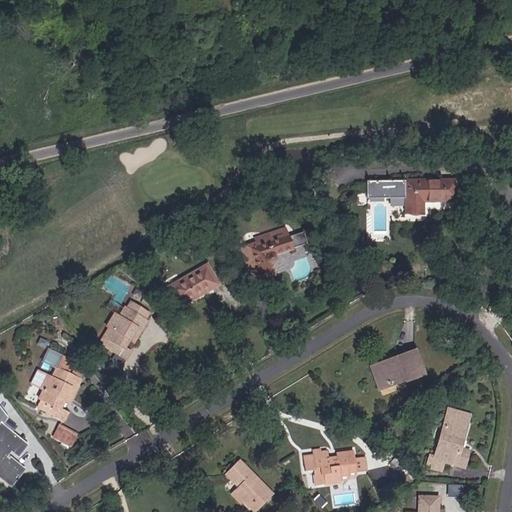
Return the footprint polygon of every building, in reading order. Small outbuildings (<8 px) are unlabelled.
[(444,221),(444,200),(396,200),(396,202),(357,202),(358,218),(396,218),(396,232),(413,232),(413,221),(444,221)] [(278,242),(248,253),(250,257),(232,264),(242,293),(249,291),(250,293),(266,288),(261,276),(269,273),(267,268),(285,262),(278,242)] [(178,323),(216,301),(205,282),(167,303),(178,323)] [(130,351),(134,353),(150,326),(132,317),(129,322),(126,320),(118,332),(114,330),(105,345),(110,347),(105,354),(101,353),(97,360),(107,366),(125,376),(129,369),(121,365),(127,356),(130,351)] [(73,366),(74,360),(63,358),(62,364),(73,366)] [(48,378),(63,386),(68,374),(54,366),(48,378)] [(99,379),(117,389),(125,376),(107,366),(99,379)] [(378,405),(418,392),(410,367),(370,381),(378,405)] [(64,425),(68,417),(70,413),(74,414),(83,396),(71,390),(77,377),(68,374),(63,386),(58,396),(43,388),(37,400),(53,408),(44,425),(66,436),(70,428),(64,425)] [(440,431),(461,436),(463,427),(443,422),(440,431)] [(20,468),(28,457),(3,438),(10,428),(4,424),(0,429),(0,435),(1,437),(0,439),(0,488),(14,499),(27,482),(11,470),(8,474),(4,470),(11,461),(20,468)] [(462,468),(453,466),(455,456),(460,458),(463,446),(459,444),(461,436),(440,431),(429,473),(421,472),(417,486),(435,490),(438,478),(459,482),(462,468)] [(74,465),(78,458),(61,449),(58,456),(74,465)] [(354,481),(364,481),(364,466),(352,467),(352,462),(336,463),(336,472),(332,472),(331,467),(326,467),(325,462),(319,462),(318,459),(311,459),(310,463),(301,463),(302,477),(313,477),(313,479),(319,479),(319,488),(324,488),(324,499),(340,498),(340,489),(347,488),(347,484),(353,484),(354,481)] [(236,511),(268,511),(269,511),(234,475),(221,488),(228,495),(234,489),(241,496),(235,502),(231,506),(236,511)] [(324,488),(319,488),(319,479),(313,479),(313,489),(318,489),(318,499),(324,499),(324,488)] [(340,498),(349,498),(349,491),(354,491),(353,484),(347,484),(347,488),(340,489),(340,498)] [(235,502),(241,496),(234,489),(228,495),(235,502)]
